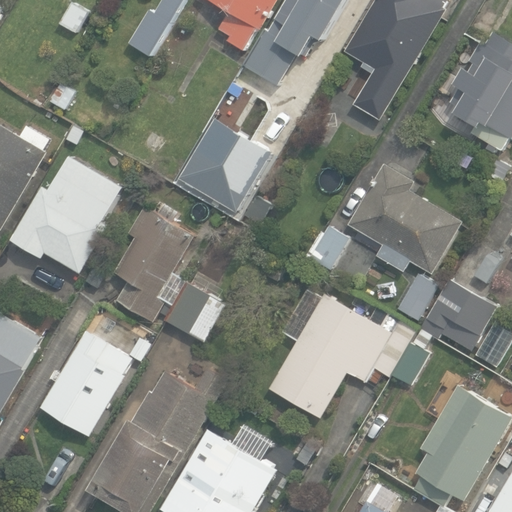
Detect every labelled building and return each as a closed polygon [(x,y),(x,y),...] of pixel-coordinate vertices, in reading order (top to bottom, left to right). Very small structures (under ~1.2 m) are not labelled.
[(134,43),(156,56),(188,0),(166,0),(160,12),(154,8),(134,43)] [(231,40),(248,50),(262,27),(265,29),(282,0),(214,0),(230,9),(233,11),(223,29),(234,35),(231,40)] [(286,0),(283,6),(313,24),(298,48),(309,55),(298,73),(317,85),(327,67),(319,62),(319,51),(331,58),(341,40),(345,42),(370,0),(286,0)] [(357,104),(385,120),(450,10),(434,0),(379,0),(349,51),(378,68),(357,104)] [(63,25),(79,34),(92,11),(76,2),(63,25)] [(511,40),(497,31),(491,42),(486,39),(473,61),(477,63),(473,70),(469,67),(459,84),(464,86),(455,102),(465,107),(461,113),(476,121),(471,131),(505,151),(511,139),(511,40)] [(183,91),(212,108),(239,62),(210,44),(183,91)] [(81,106),(95,114),(111,85),(98,78),(81,106)] [(54,99),(69,109),(79,91),(64,82),(54,99)] [(0,228),(4,231),(51,152),(48,150),(54,138),(30,124),(24,135),(0,121),(0,228)] [(74,126),(68,139),(80,144),(86,131),(74,126)] [(142,144),(156,154),(166,140),(151,130),(142,144)] [(53,191),(46,188),(16,241),(46,258),(49,253),(85,274),(116,226),(108,222),(127,186),(72,156),(53,191)] [(414,260),(437,273),(467,220),(414,190),(419,181),(388,163),(353,224),(387,243),(380,254),(408,270),(414,260)] [(261,229),(276,204),(260,195),(246,220),(261,229)] [(178,305),(192,281),(179,273),(201,234),(180,222),(178,221),(183,212),(164,201),(158,211),(149,206),(133,234),(140,237),(120,272),(131,278),(133,279),(121,299),(158,320),(169,300),(178,305)] [(314,257),(335,269),(354,238),(333,225),(328,232),(324,229),(312,250),(316,253),(314,257)] [(511,262),(496,253),(479,281),(495,291),(511,262)] [(282,280),(288,266),(270,260),(265,273),(282,280)] [(402,307),(422,319),(442,285),(423,273),(402,307)] [(445,335),(475,352),(501,306),(453,278),(425,327),(443,337),(445,335)] [(192,282),(169,321),(207,343),(230,305),(192,282)] [(395,377),(396,375),(423,328),(382,304),(374,319),(329,293),(327,298),(312,289),(288,331),(302,340),(275,388),(326,417),(352,372),(371,383),(379,368),(395,377)] [(0,422),(30,372),(26,370),(45,338),(0,310),(0,422)] [(133,330),(151,341),(157,332),(139,321),(133,330)] [(511,329),(497,322),(479,355),(501,367),(511,346),(511,329)] [(414,385),(433,352),(427,349),(435,335),(423,328),(396,375),(414,385)] [(47,406),(94,435),(131,375),(128,374),(138,357),(93,329),(66,373),(60,369),(55,379),(61,383),(47,406)] [(96,489),(134,511),(156,511),(234,380),(213,368),(201,388),(171,370),(158,392),(155,390),(96,489)] [(469,500),(511,425),(511,413),(463,385),(426,448),(433,452),(420,473),(425,476),(417,489),(447,506),(455,492),(469,500)] [(210,430),(162,511),(163,511),(260,511),(256,509),(279,470),(210,430)] [(311,465),(320,449),(300,438),(291,454),(311,465)] [(511,511),(511,479),(493,511),(494,511),(511,511)] [(491,498),(496,489),(487,484),(482,493),(491,498)] [(392,511),(371,500),(363,511),(392,511)]
